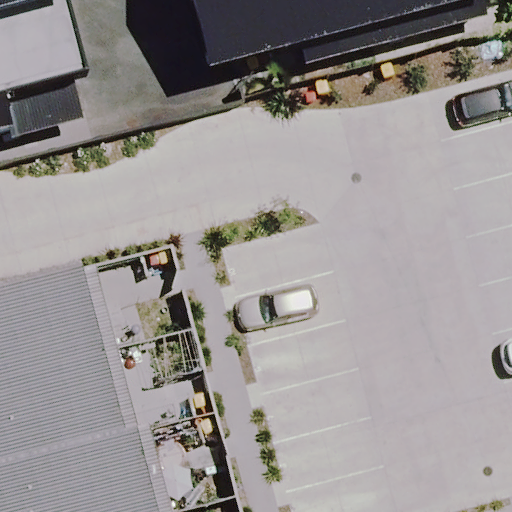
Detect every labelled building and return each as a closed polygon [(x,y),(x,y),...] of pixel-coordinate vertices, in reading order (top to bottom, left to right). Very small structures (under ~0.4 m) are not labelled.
[(0,0),(0,117),(69,101),(45,0),(0,0)] [(478,22),(472,0),(186,0),(211,92),(478,22)] [(307,208),(288,125),(188,148),(207,231),(307,208)] [(511,232),(361,272),(417,487),(511,461),(511,232)] [(161,330),(140,254),(37,282),(57,358),(161,330)] [(344,511),(296,328),(202,352),(206,369),(27,416),(51,511),(344,511)]
